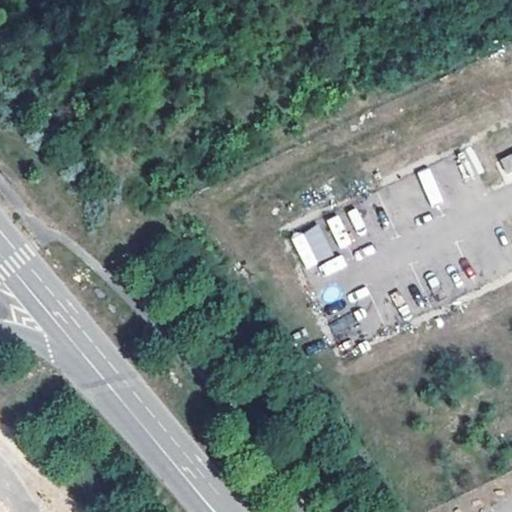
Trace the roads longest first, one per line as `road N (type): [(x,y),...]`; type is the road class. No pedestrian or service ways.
road 1 (residential): [(215,511),(87,359)]
road 2 (residential): [(87,359),(0,254)]
